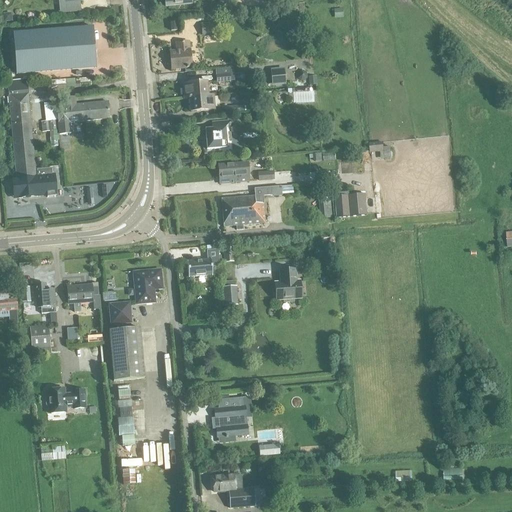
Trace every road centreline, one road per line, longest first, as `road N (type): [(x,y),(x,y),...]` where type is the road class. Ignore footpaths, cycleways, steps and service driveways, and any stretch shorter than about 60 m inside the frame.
road 1 (track): [(485,213),(409,221),(392,372),(182,392)]
road 2 (unclassified): [(193,511),(165,241),(139,211)]
road 3 (secondary): [(139,211),(150,164),(134,0)]
road 4 (secondary): [(0,244),(94,235),(139,211)]
